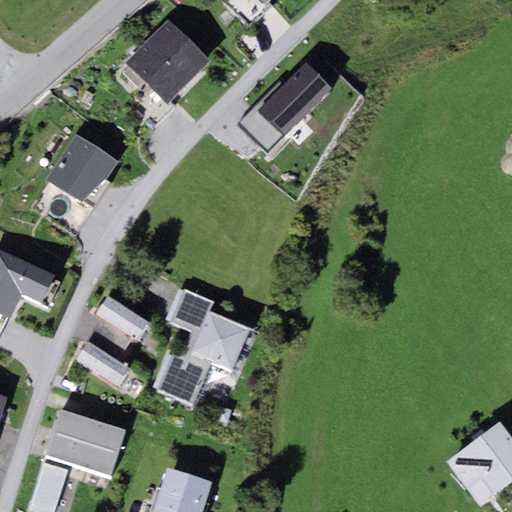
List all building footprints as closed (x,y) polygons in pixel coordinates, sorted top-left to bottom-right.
[(168,18),(124,61),(165,103),(209,60),(168,18)] [(305,60),(239,123),(267,152),(333,89),(305,60)] [(115,159),(74,135),(46,180),(81,201),(100,182),(115,159)] [(54,274),(0,249),(0,259),(20,294),(41,303),(54,274)] [(0,313),(9,317),(20,294),(0,259),(0,313)] [(250,326),(211,311),(214,302),(178,288),(165,320),(190,331),(179,356),(169,352),(154,388),(196,405),(213,362),(232,370),(250,326)] [(107,294),(95,313),(99,316),(131,336),(137,340),(149,321),(107,294)] [(131,336),(99,316),(84,340),(87,342),(116,360),(131,336)] [(116,360),(87,342),(76,359),(117,385),(128,368),(116,360)] [(125,430),(60,409),(44,456),(109,477),(125,430)] [(511,436),(499,420),(446,461),(480,505),(511,480),(511,436)] [(53,511),(67,470),(42,463),(27,511),(31,511),(53,511)] [(201,511),(212,481),(167,467),(153,511),(201,511)]
